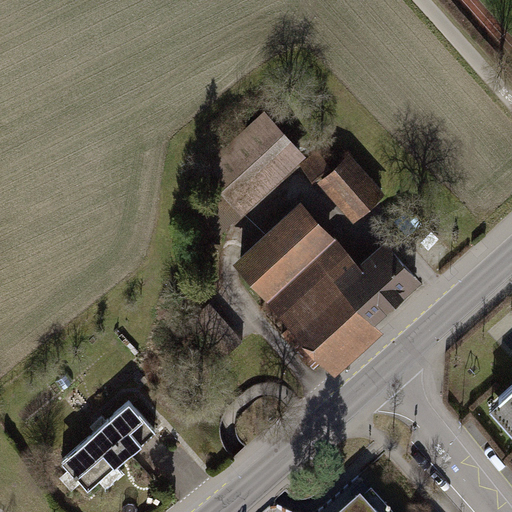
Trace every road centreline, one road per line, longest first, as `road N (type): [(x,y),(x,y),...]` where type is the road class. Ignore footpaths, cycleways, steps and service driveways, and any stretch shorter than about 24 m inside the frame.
road 1 (tertiary): [(218,511),(384,369)]
road 2 (residential): [(384,369),(497,511)]
road 3 (tertiary): [(384,369),(511,254)]
road 4 (residential): [(511,100),(422,0)]
